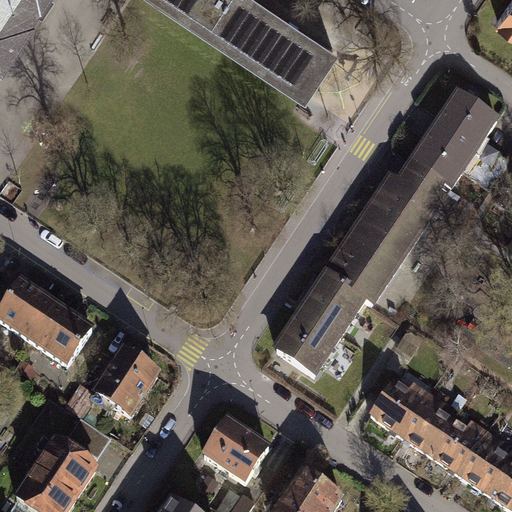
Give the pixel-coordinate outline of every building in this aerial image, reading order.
[(0,0),(0,54),(2,56),(31,14),(28,12),(35,0),(0,0)] [(163,0),(305,94),(334,50),(257,0),(163,0)] [(511,1),(498,22),(511,31),(511,1)] [(451,192),(498,124),(459,98),(413,167),(418,170),(431,178),(451,192)] [(411,209),(431,178),(418,170),(404,190),(391,183),(327,278),(366,304),(373,309),(431,223),(411,209)] [(314,380),(366,304),(327,278),(301,318),(302,319),(277,355),(314,380)] [(55,310),(19,285),(0,312),(0,321),(32,344),(55,310)] [(91,335),(55,310),(32,344),(68,369),(91,335)] [(159,377),(122,352),(93,395),(130,420),(159,377)] [(372,420),(401,440),(425,404),(396,384),(372,420)] [(84,400),(74,394),(64,409),(76,418),(81,411),(78,409),(84,400)] [(401,440),(430,459),(454,423),(425,404),(401,440)] [(107,441),(77,421),(64,441),(95,460),(107,441)] [(430,459),(458,478),(483,442),(454,423),(430,459)] [(274,455),(229,424),(204,460),(249,491),(274,455)] [(52,442),(32,472),(76,502),(97,473),(52,442)] [(458,478),(487,498),(511,461),(483,442),(458,478)] [(487,498),(508,511),(511,511),(511,461),(487,498)] [(32,472),(11,502),(25,511),(69,511),(76,502),(32,472)] [(285,511),(340,511),(345,505),(306,480),(285,511)] [(223,504),(217,511),(245,511),(252,503),(242,497),(233,510),(223,504)]
